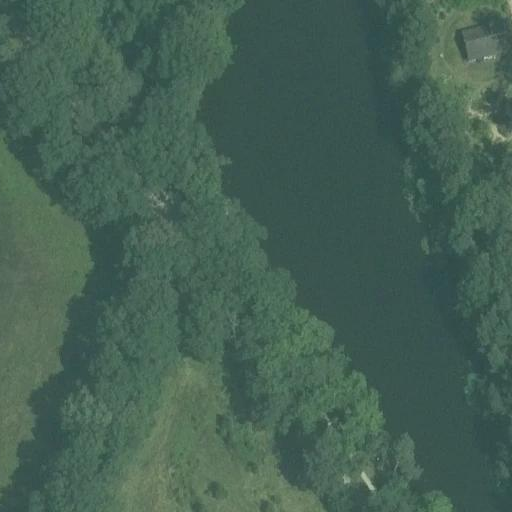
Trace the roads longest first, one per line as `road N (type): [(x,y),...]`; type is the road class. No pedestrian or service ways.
road 1 (track): [(368,511),(137,176)]
road 2 (track): [(137,176),(0,5)]
road 3 (track): [(137,176),(199,0)]
